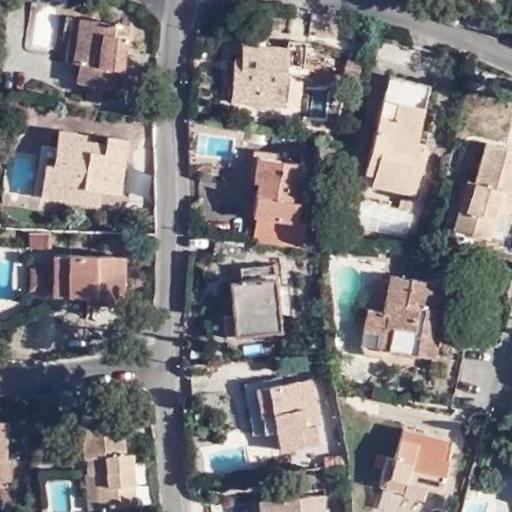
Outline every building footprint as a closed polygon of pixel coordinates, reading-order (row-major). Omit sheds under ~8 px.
[(103,78),(128,82),(133,54),(123,53),(127,26),(115,23),(116,14),(72,7),(66,51),(79,53),(77,74),(88,75),(103,78)] [(234,87),(286,97),(289,72),(306,74),(313,42),(293,38),(293,43),(252,36),(248,59),(239,58),(234,87)] [(364,39),(350,36),(347,48),(361,51),(364,39)] [(347,48),(345,47),(342,63),(358,67),(361,51),(347,48)] [(388,66),(377,109),(391,112),(394,95),(423,102),(430,77),(388,66)] [(103,78),(88,75),(85,91),(101,93),(103,78)] [(391,112),(377,109),(364,163),(371,165),(369,174),(413,185),(421,152),(402,147),(404,141),(413,142),(423,102),(394,95),(391,112)] [(131,128),(109,128),(109,143),(85,143),(85,131),(58,129),(58,146),(49,145),(46,189),(113,191),(114,181),(129,180),(131,128)] [(510,183),(511,183),(511,141),(486,133),(476,172),(471,172),(457,220),(490,230),(499,198),(505,200),(510,183)] [(260,207),(254,235),(300,244),(305,215),(294,213),(295,207),(294,206),(297,183),(302,158),(259,148),(254,173),(262,176),(255,205),(260,207)] [(294,206),(295,207),(297,207),(302,184),(297,183),(294,206)] [(351,204),(355,187),(344,185),(339,201),(351,204)] [(410,201),(412,190),(402,188),(399,198),(410,201)] [(44,242),(45,223),(22,222),(21,242),(44,242)] [(247,234),(214,228),(211,247),(244,252),(247,234)] [(119,298),(118,250),(50,250),(51,296),(88,295),(88,300),(119,298)] [(241,260),(241,275),(275,272),(273,256),(241,260)] [(46,266),(29,266),(28,288),(46,288),(46,266)] [(380,341),(430,352),(435,329),(429,328),(439,277),(391,266),(385,302),(368,299),(358,345),(379,349),(380,341)] [(275,272),(241,275),(232,276),(235,307),(222,308),(225,330),(281,324),(275,272)] [(253,429),(263,427),(255,383),(282,378),(281,371),(244,378),(253,429)] [(320,439),(308,373),(255,383),(263,427),(276,425),(280,446),(320,439)] [(92,471),(85,471),(87,504),(138,499),(134,446),(126,446),(122,403),(82,407),(84,449),(91,449),(92,471)] [(375,480),(420,493),(423,483),(439,485),(452,436),(401,423),(393,452),(383,449),(375,480)] [(323,451),(324,462),(347,459),(346,449),(323,451)] [(2,456),(0,471),(0,478),(9,480),(11,457),(2,456)] [(322,511),(320,486),(260,492),(262,511),(322,511)] [(220,511),(256,511),(256,502),(220,505),(220,511)]
